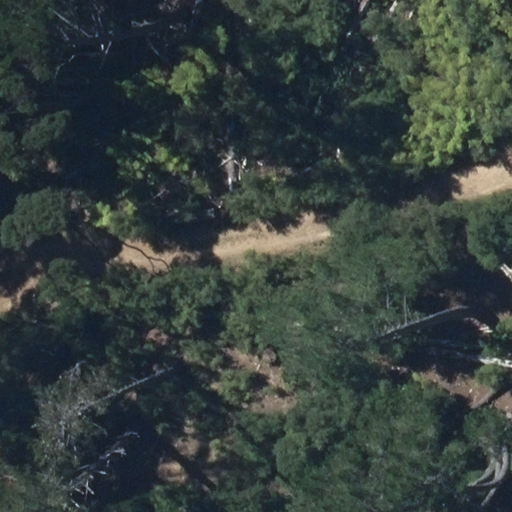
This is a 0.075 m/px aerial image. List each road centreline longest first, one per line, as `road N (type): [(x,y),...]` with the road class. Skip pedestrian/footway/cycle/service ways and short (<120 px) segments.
road 1 (track): [(227,227),(111,490),(94,511)]
road 2 (track): [(511,179),(227,227)]
road 3 (track): [(227,227),(0,115)]
road 4 (track): [(0,258),(227,227)]
